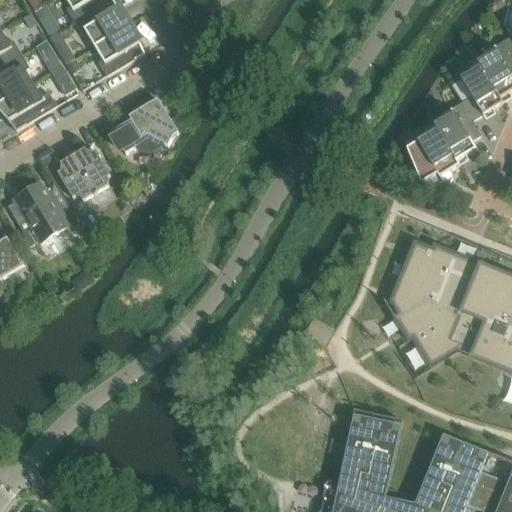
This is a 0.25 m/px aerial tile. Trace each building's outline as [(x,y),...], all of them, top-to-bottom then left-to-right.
[(67,13),(75,26),(113,3),(111,0),(65,0),(71,10),(67,13)] [(113,3),(75,26),(84,40),(88,37),(96,50),(129,30),(113,3)] [(129,30),(96,50),(103,63),(99,66),(108,80),(145,58),(139,48),(140,47),(129,30)] [(0,35),(0,71),(23,58),(15,44),(10,47),(2,34),(0,35)] [(511,53),(506,44),(495,50),(498,55),(479,66),(481,71),(482,70),(501,103),(502,102),(511,95),(511,53)] [(61,57),(67,67),(74,63),(67,53),(61,57)] [(23,58),(0,71),(0,106),(0,107),(34,87),(27,74),(31,72),(23,58)] [(74,63),(67,67),(74,79),(81,75),(74,63)] [(482,70),(481,71),(462,82),(473,100),(463,106),(474,125),(504,107),(502,102),(501,103),(482,70)] [(34,87),(0,107),(11,125),(12,125),(18,134),(58,110),(50,96),(42,100),(34,87)] [(125,155),(127,158),(137,152),(140,155),(145,156),(149,157),(154,156),(158,154),(162,151),(165,148),(169,150),(175,139),(179,137),(159,103),(130,120),(132,124),(113,136),(115,139),(110,142),(120,157),(125,155)] [(435,129),(438,133),(439,133),(458,165),(477,153),(473,145),(483,139),(474,125),(463,106),(452,113),(454,117),(435,129)] [(439,133),(438,133),(407,152),(422,188),(451,200),(456,189),(450,187),(453,180),(450,176),(461,169),(458,165),(439,133)] [(80,198),(84,205),(109,189),(105,183),(111,179),(96,154),(90,158),(86,152),(61,167),(65,173),(58,177),(74,202),(80,198)] [(20,228),(29,251),(38,246),(39,248),(71,229),(55,202),(52,204),(41,187),(15,203),(16,206),(9,210),(20,228)] [(0,290),(1,290),(4,288),(2,284),(25,270),(8,241),(0,246),(0,290)] [(386,304),(385,305),(395,320),(408,342),(409,345),(414,342),(417,348),(431,371),(460,353),(486,364),(495,367),(507,372),(511,374),(511,283),(509,283),(510,279),(435,248),(433,253),(415,245),(415,246),(407,266),(394,297),(392,304),(391,305),(390,305),(388,307),(386,304)] [(313,325),(305,339),(327,351),(337,333),(315,321),(313,325)] [(416,508),(387,502),(402,429),(355,419),(335,511),(511,511),(511,479),(510,486),(482,475),(490,456),(473,450),(472,451),(444,439),(416,508)]
